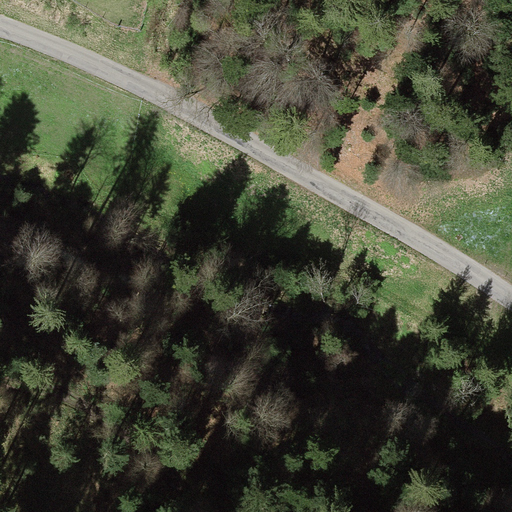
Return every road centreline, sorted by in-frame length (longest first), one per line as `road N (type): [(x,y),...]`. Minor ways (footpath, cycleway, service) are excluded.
road 1 (unclassified): [(0,24),(148,87),(511,299)]
road 2 (track): [(223,511),(192,496),(80,400),(0,379)]
